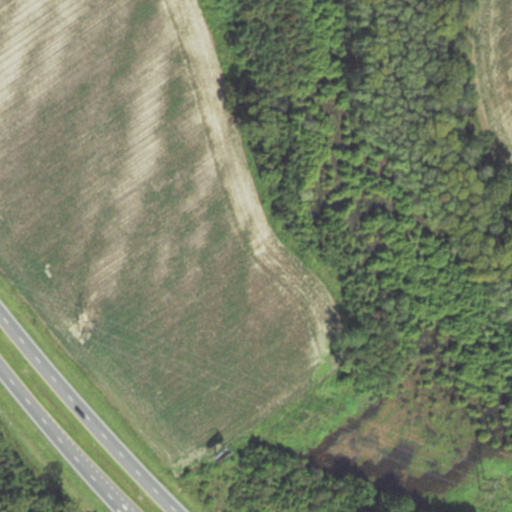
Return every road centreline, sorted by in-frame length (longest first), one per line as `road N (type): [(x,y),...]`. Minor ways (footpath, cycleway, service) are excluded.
road 1 (trunk): [(178,511),(0,317)]
road 2 (trunk): [(0,371),(123,511)]
